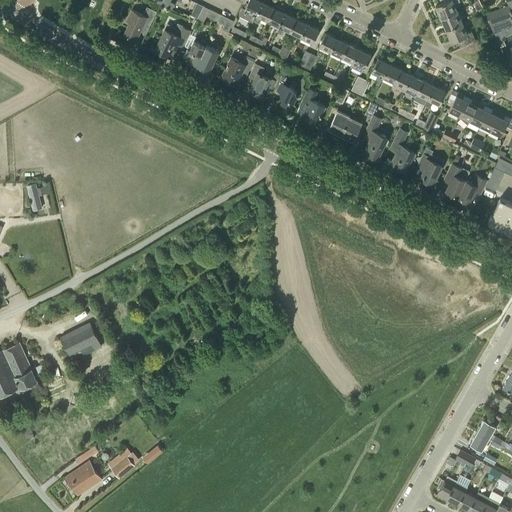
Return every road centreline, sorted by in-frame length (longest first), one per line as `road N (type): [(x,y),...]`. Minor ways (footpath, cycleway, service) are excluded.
road 1 (unclassified): [(0,317),(240,188),(276,147)]
road 2 (secondary): [(276,147),(19,13)]
road 3 (secondary): [(511,262),(276,147)]
road 4 (residential): [(511,91),(397,36)]
road 5 (residential): [(476,388),(412,492)]
